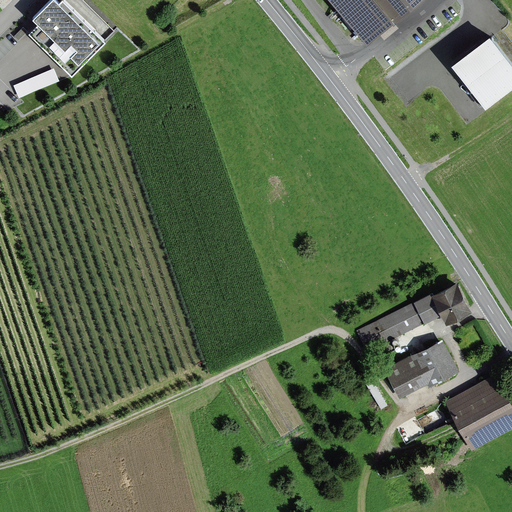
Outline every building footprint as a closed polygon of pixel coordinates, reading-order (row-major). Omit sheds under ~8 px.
[(106,38),(66,0),(47,0),(32,15),(38,21),(28,31),(72,73),(106,38)] [(335,0),(373,44),(423,0),(335,0)] [(511,62),(490,34),(453,62),(486,105),(511,85),(511,62)] [(19,100),(60,82),(54,69),(14,87),(19,100)] [(457,279),(357,329),(367,350),(441,313),(446,322),(472,309),(457,279)] [(446,343),(391,373),(405,398),(435,382),(438,387),(463,374),(446,343)] [(511,400),(496,372),(445,400),(472,449),(476,447),(511,426),(511,400)]
